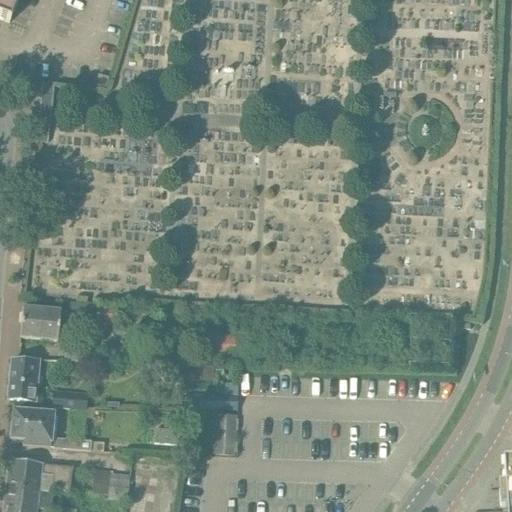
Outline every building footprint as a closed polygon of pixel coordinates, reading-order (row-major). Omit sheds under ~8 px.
[(0,0),(0,20),(9,24),(17,0),(0,0)] [(95,87),(106,89),(108,78),(97,76),(95,87)] [(52,101),(54,85),(42,84),(40,99),(41,99),(51,101),(52,101)] [(35,143),(36,143),(46,144),(48,123),(47,123),(39,122),(37,122),(35,143)] [(95,305),(69,304),(69,314),(69,316),(86,316),(86,320),(87,320),(95,320),(95,326),(115,326),(115,306),(95,306),(95,305)] [(87,320),(86,320),(86,316),(69,316),(69,314),(22,310),(19,339),(57,343),(58,329),(64,330),(64,329),(87,331),(87,320)] [(208,335),(208,362),(244,363),(244,335),(208,335)] [(64,348),(64,362),(87,363),(87,348),(64,348)] [(38,364),(11,361),(7,401),(35,404),(38,364)] [(78,412),(79,396),(52,394),(51,410),(68,412),(78,412)] [(214,397),(191,396),(190,411),(214,412),(214,397)] [(22,442),(22,448),(65,452),(101,452),(102,444),(49,440),(52,415),(13,412),(10,440),(22,442)] [(86,413),(78,412),(68,412),(68,422),(85,423),(86,413)] [(236,415),(213,413),(211,454),(233,455),(235,427),(236,415)] [(154,430),(153,445),(196,448),(197,433),(154,430)] [(8,462),(6,485),(43,489),(43,494),(47,495),(48,490),(53,491),(69,492),(72,469),(8,462)] [(112,474),(94,472),(91,495),(107,497),(107,500),(118,502),(126,503),(129,476),(112,474)] [(2,511),(35,511),(36,511),(51,511),(53,491),(48,490),(47,495),(43,494),(43,489),(6,485),(2,511)]
